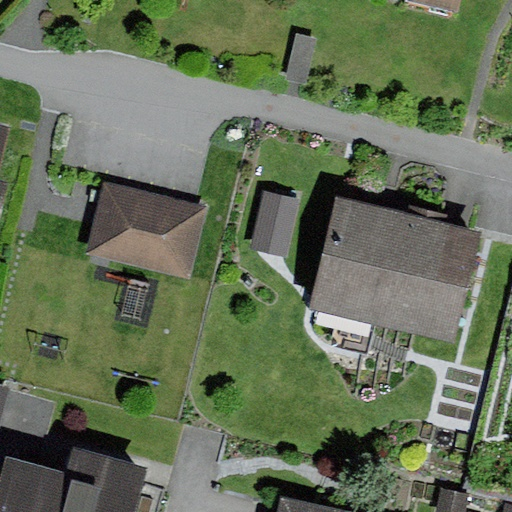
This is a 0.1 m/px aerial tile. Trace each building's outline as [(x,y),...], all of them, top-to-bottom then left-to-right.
[(400,0),(457,14),(460,0),(400,0)] [(317,39),(297,34),(286,80),(306,85),(317,39)] [(206,206),(103,181),(84,259),(187,284),(206,206)] [(484,229),(335,191),(306,305),(455,343),(484,229)] [(299,201),(264,192),(249,246),(285,255),(299,201)] [(138,511),(143,496),(10,459),(0,493),(0,511),(138,511)] [(443,490),(437,511),(465,511),(469,497),(443,490)] [(354,511),(280,494),(275,511),(354,511)]
